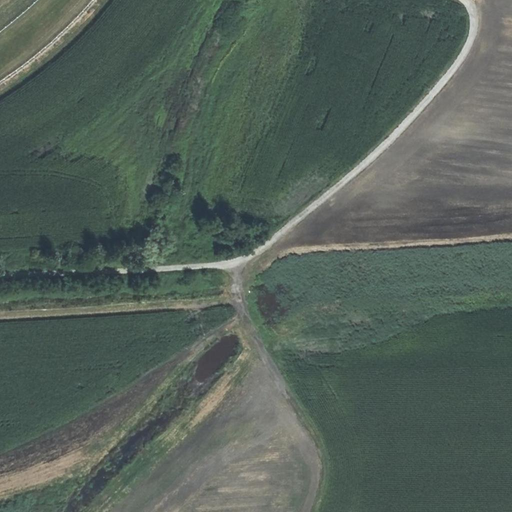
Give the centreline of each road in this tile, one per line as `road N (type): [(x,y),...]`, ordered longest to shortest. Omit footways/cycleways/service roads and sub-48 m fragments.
road 1 (track): [(472,0),(478,25),(447,77),(355,172),(254,252)]
road 2 (track): [(0,277),(223,266),(254,252)]
